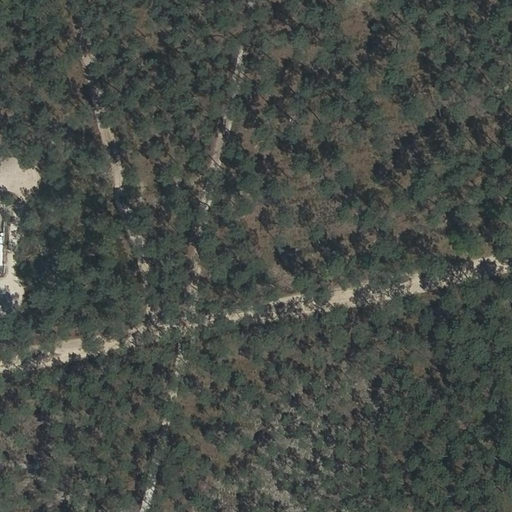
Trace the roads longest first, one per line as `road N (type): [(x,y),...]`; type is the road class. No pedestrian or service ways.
road 1 (track): [(257,0),(145,511)]
road 2 (track): [(0,363),(511,258)]
road 3 (track): [(77,0),(161,328)]
